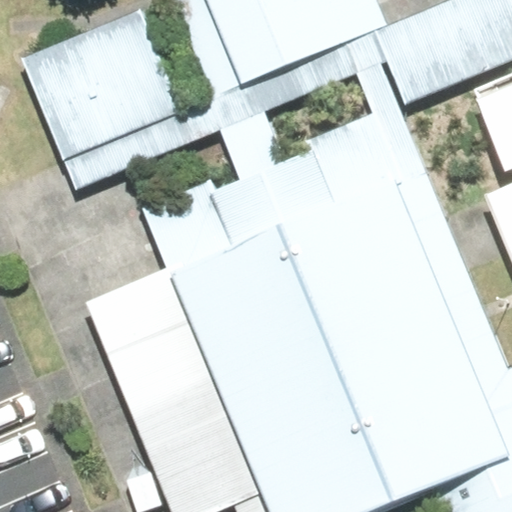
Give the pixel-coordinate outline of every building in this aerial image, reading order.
[(511,0),(458,0),(385,29),(214,99),(185,110),(144,11),(24,59),(75,187),(390,60),(408,105),(511,63),(511,0)] [(511,0),(173,0),(214,99),(385,29),(373,0),(511,0)] [(511,83),(474,99),(504,175),(511,171),(511,83)] [(511,511),(511,366),(400,107),(143,216),(168,273),(89,307),(177,511),(220,511),(237,505),(239,511),(388,511),(431,494),(438,511),(511,511)] [(511,179),(482,192),(511,262),(511,179)]
